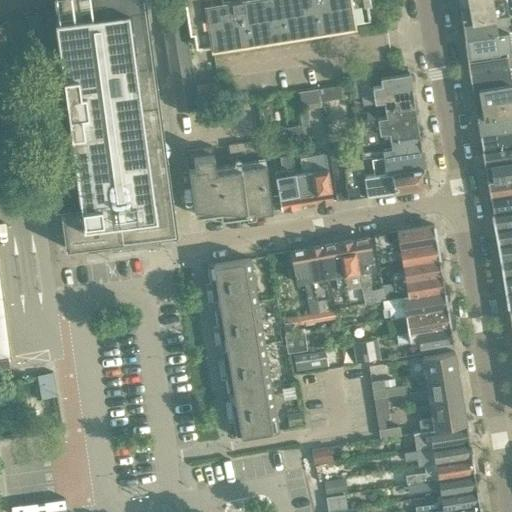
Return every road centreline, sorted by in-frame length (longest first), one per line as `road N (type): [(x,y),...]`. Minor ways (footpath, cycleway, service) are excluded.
road 1 (residential): [(459,203),(194,244)]
road 2 (residential): [(498,440),(459,203)]
road 3 (unknown): [(428,15),(219,64)]
road 4 (residential): [(459,203),(426,0)]
